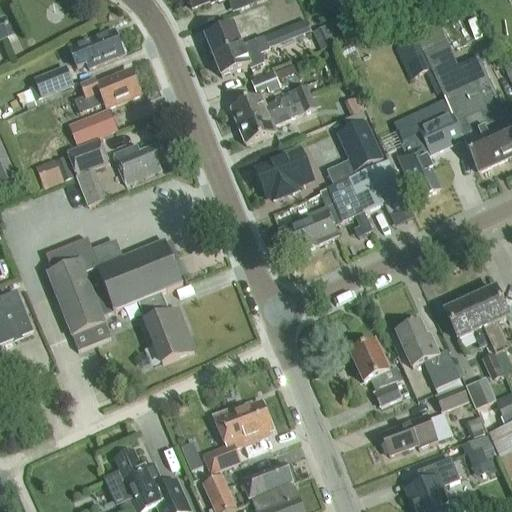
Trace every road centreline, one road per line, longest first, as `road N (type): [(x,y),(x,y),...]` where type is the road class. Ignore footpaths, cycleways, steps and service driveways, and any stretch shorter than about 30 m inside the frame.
road 1 (tertiary): [(270,320),(156,21),(129,0)]
road 2 (unclassified): [(15,464),(278,343)]
road 3 (tertiary): [(270,320),(511,209)]
road 4 (tertiary): [(344,511),(278,343)]
